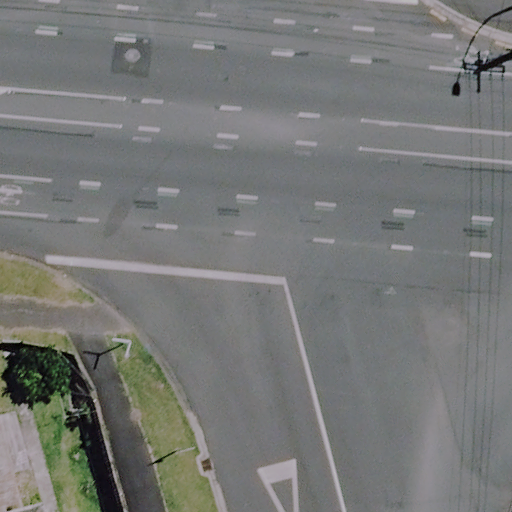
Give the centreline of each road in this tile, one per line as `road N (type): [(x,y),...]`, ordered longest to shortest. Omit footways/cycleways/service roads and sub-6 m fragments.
road 1 (residential): [(349,511),(305,339),(233,123)]
road 2 (secondary): [(511,149),(233,123)]
road 3 (secondary): [(233,123),(0,100)]
road 4 (residential): [(233,123),(205,0)]
